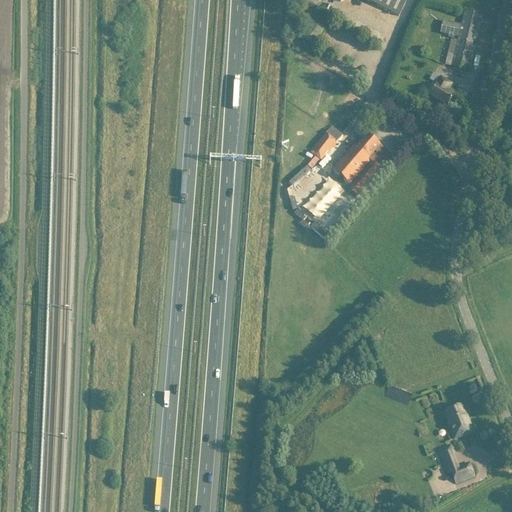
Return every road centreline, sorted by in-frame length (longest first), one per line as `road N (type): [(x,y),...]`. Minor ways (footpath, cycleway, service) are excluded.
road 1 (motorway): [(201,0),(160,511)]
road 2 (motorway): [(202,511),(237,0)]
road 3 (unclassified): [(14,511),(27,0)]
road 4 (unclassified): [(511,431),(456,276),(457,235),(506,0)]
